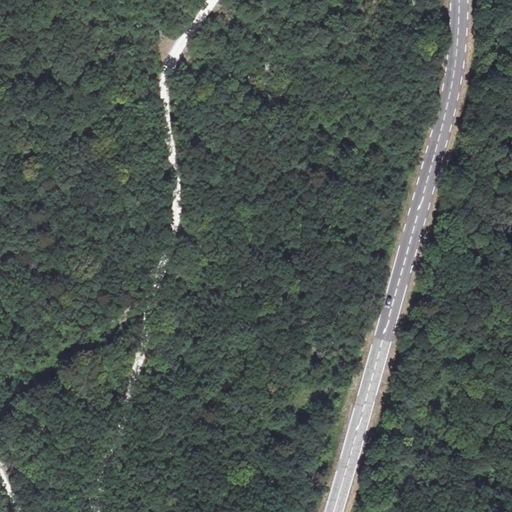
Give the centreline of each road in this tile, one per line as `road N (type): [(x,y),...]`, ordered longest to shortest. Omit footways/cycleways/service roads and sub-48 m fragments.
road 1 (track): [(103,511),(175,227),(179,191),(166,84),(171,61),(212,0)]
road 2 (secondary): [(457,0),(455,61),(431,165),(333,511)]
